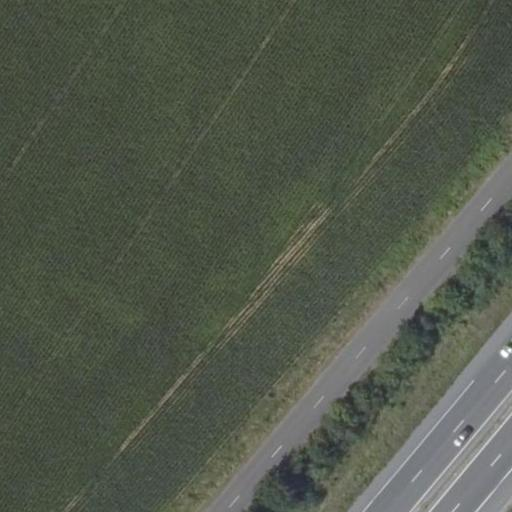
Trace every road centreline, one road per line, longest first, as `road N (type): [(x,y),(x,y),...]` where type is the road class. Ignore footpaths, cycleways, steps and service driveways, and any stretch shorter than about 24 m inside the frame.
road 1 (unclassified): [(511,176),(224,511)]
road 2 (trunk): [(511,375),(397,511)]
